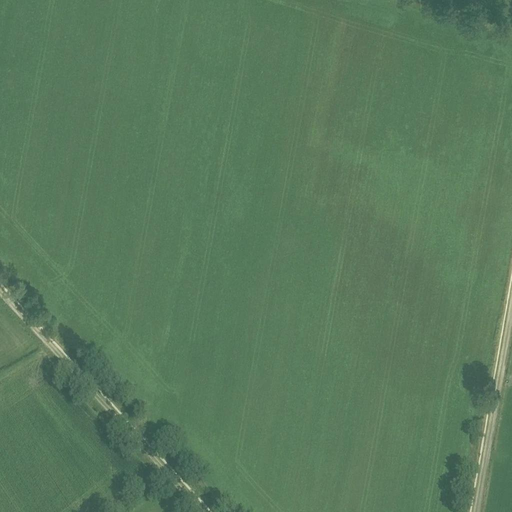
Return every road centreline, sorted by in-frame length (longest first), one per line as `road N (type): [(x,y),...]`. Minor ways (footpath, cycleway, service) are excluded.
road 1 (track): [(0,294),(201,511)]
road 2 (track): [(511,298),(475,511)]
